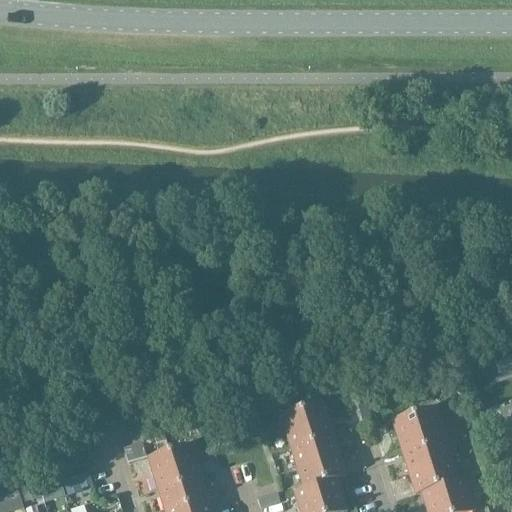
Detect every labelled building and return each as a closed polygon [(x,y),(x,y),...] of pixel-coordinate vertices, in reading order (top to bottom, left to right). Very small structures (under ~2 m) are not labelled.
[(511,358),(471,372),(477,392),(511,380),(511,358)] [(311,443),(332,436),(322,403),(301,410),(311,443)] [(423,448),(444,441),(434,408),(412,415),(423,448)] [(497,409),(488,412),(499,443),(509,440),(497,409)] [(311,443),(301,410),(279,417),(290,450),(311,443)] [(423,448),(412,415),(391,422),(401,455),(423,448)] [(318,464),(339,457),(332,436),(311,443),(318,464)] [(444,441),(423,448),(429,469),(451,462),(444,441)] [(296,470),(318,464),(311,443),(290,450),(296,470)] [(179,485),(200,478),(190,446),(168,452),(179,485)] [(408,476),(429,469),(423,448),(401,455),(408,476)] [(147,459),(157,492),(179,485),(168,452),(147,459)] [(325,485),(336,481),(346,478),(339,457),(318,464),(325,485)] [(451,462),(429,469),(436,490),(442,488),(458,483),(457,482),(451,462)] [(303,492),(315,488),(325,485),(318,464),(296,470),(302,490),(303,492)] [(415,497),(420,495),(436,490),(429,469),(408,476),(415,497)] [(185,505),(207,498),(200,478),(179,485),(185,505)] [(472,511),(463,480),(457,482),(458,483),(442,488),(449,511),(472,511)] [(345,511),(336,481),(325,485),(315,488),(322,511),(345,511)] [(61,485),(41,492),(46,507),(66,500),(61,485)] [(179,485),(157,492),(164,511),(185,505),(179,485)] [(25,504),(41,499),(37,486),(20,491),(25,504)] [(303,492),(302,490),(293,493),(298,511),(322,511),(315,488),(303,492)] [(436,490),(420,495),(425,511),(449,511),(442,488),(436,490)] [(187,511),(211,511),(207,498),(185,505),(187,511)]
